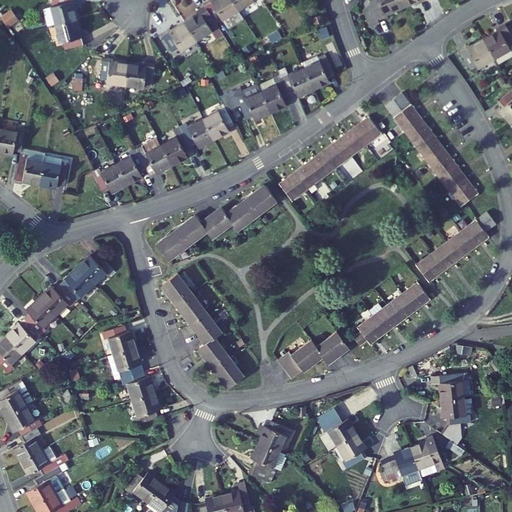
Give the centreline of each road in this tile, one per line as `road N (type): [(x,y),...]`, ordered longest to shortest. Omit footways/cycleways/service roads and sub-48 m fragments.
road 1 (residential): [(379,366),(472,315),(493,289),(510,242),(509,203),(489,145),(426,41)]
road 2 (residential): [(369,84),(256,164),(128,215)]
road 3 (residential): [(128,215),(171,366),(186,387),(213,400)]
road 4 (residential): [(213,400),(269,399),(379,366)]
